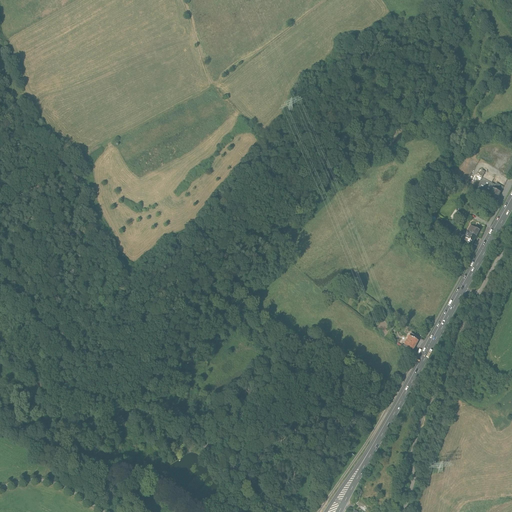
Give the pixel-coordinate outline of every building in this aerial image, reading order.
[(501,192),(493,188),(491,193),(489,197),(496,200),(501,192)] [(456,211),(453,217),(459,220),(462,214),(456,211)] [(474,227),(471,225),(467,231),(476,236),(479,230),(474,227)] [(476,236),(467,231),(466,234),(464,234),(463,236),(473,242),(476,236)] [(463,236),(459,235),(458,237),(472,244),(473,242),(463,236)] [(418,342),(409,337),(403,347),(411,353),(418,342)]
